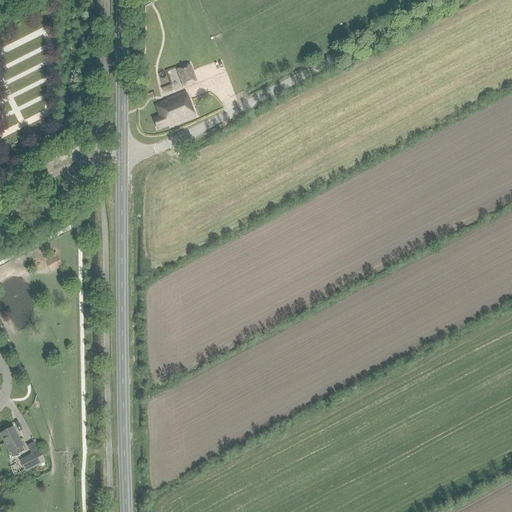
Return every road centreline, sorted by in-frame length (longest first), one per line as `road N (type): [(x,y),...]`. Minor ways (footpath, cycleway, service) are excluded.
road 1 (unclassified): [(449,0),(287,83),(249,137),(165,190),(156,222),(161,511)]
road 2 (primary): [(126,511),(121,0)]
